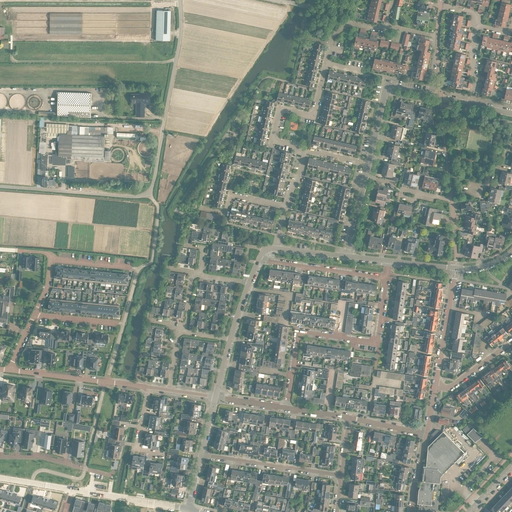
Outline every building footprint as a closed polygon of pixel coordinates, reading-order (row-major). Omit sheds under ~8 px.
[(488,6),(489,0),(483,0),(480,12),(483,13),(485,7),(484,7),(484,5),(488,6)] [(429,9),(429,8),(428,8),(428,5),(428,6),(425,5),(425,2),(418,1),(417,11),(429,12),(429,11),(430,11),(430,9),(429,9)] [(500,8),(511,10),(511,8),(510,8),(511,4),(509,4),(506,3),(504,3),(501,2),(500,8)] [(380,14),(378,14),(379,11),(369,9),(368,14),(385,18),(386,15),(380,14)] [(156,40),(170,41),(171,11),(157,10),(156,40)] [(423,25),(423,22),(428,23),(429,13),(418,12),(417,16),(416,22),(417,22),(416,24),(417,25),(422,26),(423,25)] [(149,13),(117,13),(117,34),(149,34),(149,13)] [(510,19),(508,19),(508,16),(498,13),(497,19),(509,22),(510,19)] [(453,14),(452,19),(470,24),(470,21),(464,19),(464,20),(462,19),(463,16),(453,14)] [(508,24),(509,22),(497,19),(496,18),(495,24),(493,24),(492,27),(498,28),(499,25),(504,27),(505,23),(508,24)] [(464,28),(461,27),(454,26),(453,31),(471,36),(471,32),(465,31),(465,32),(464,31),(464,28)] [(0,39),(4,39),(4,34),(4,27),(0,27),(0,42),(1,42),(1,48),(8,48),(8,40),(0,40),(0,39)] [(359,47),(363,30),(360,29),(359,35),(360,35),(359,37),(356,36),(353,48),(359,49),(359,47)] [(365,48),(370,50),(374,32),(371,31),(370,37),(371,38),(370,39),(367,38),(365,48)] [(481,45),(487,46),(489,37),(489,36),(486,35),(486,34),(481,32),(479,40),(482,41),(481,45)] [(492,38),(489,37),(487,46),(486,47),(492,48),(495,34),(493,33),(492,38)] [(419,38),(418,44),(430,46),(431,44),(429,44),(429,40),(424,39),(425,36),(419,35),(418,38),(419,38)] [(500,40),(497,50),(503,51),(506,36),(504,36),(503,41),(500,40)] [(451,43),(468,47),(469,44),(463,42),(463,43),(461,42),(462,39),(452,37),(451,43)] [(427,52),(421,50),(420,50),(419,56),(431,58),(432,56),(429,56),(430,52),(427,51),(427,52)] [(456,52),(455,58),(469,61),(470,59),(465,58),(466,55),(456,52)] [(380,60),(377,72),(380,72),(380,69),(384,70),(386,60),(380,59),(380,60)] [(484,62),(483,65),(495,67),(497,68),(498,62),(486,59),(486,63),(484,62)] [(397,62),(393,62),(391,61),(389,73),(391,74),(392,72),(395,72),(397,64),(397,62)] [(428,63),(418,61),(417,67),(428,69),(429,67),(427,67),(428,63)] [(402,65),(397,64),(395,72),(394,73),(398,74),(397,76),(403,77),(404,71),(401,71),(402,68),(402,65)] [(453,64),(452,69),(470,73),(470,70),(464,69),(462,69),(463,66),(453,64)] [(494,73),(495,67),(483,65),(483,67),(485,67),(484,71),(487,72),(487,71),(494,73)] [(423,77),(424,74),(415,72),(414,72),(413,78),(423,80),(425,80),(425,78),(423,77)] [(454,76),(453,81),(471,85),(471,82),(465,81),(463,81),(464,78),(461,77),(454,75),(454,76)] [(495,85),(496,79),(484,77),(484,79),(486,79),(485,83),(495,85)] [(492,90),(480,87),(480,90),(482,90),(481,94),(491,96),(492,90)] [(506,89),(506,92),(505,95),(502,94),(501,100),(506,101),(506,99),(510,100),(510,99),(511,90),(506,89)] [(90,117),(91,93),(58,92),(57,116),(90,117)] [(282,102),(284,94),(278,92),(277,98),(276,98),(274,99),(275,102),(276,101),(282,102)] [(140,95),(131,95),(131,103),(131,102),(136,102),(136,117),(144,117),(145,103),(150,103),(150,96),(147,96),(147,93),(140,93),(140,95)] [(274,102),(275,102),(274,99),(271,101),(271,102),(265,100),(264,106),(273,108),(274,102)] [(407,104),(401,102),(401,101),(400,107),(397,106),(395,115),(404,117),(407,104)] [(407,103),(407,104),(404,117),(410,119),(413,119),(416,110),(413,109),(414,104),(407,103)] [(418,117),(424,119),(426,108),(420,107),(419,114),(415,113),(413,121),(417,121),(418,117)] [(430,116),(432,109),(426,108),(424,119),(423,122),(429,123),(428,124),(432,125),(434,117),(430,116)] [(69,125),(52,124),(46,124),(46,136),(58,136),(58,133),(68,134),(69,125)] [(391,131),(402,134),(403,128),(404,128),(404,127),(392,125),(393,125),(391,131)] [(424,138),(435,141),(437,135),(430,133),(430,131),(422,129),(422,132),(426,133),(424,138)] [(402,134),(391,131),(390,137),(390,138),(401,140),(402,134)] [(105,136),(85,135),(59,134),(58,155),(104,157),(105,136)] [(434,147),(435,141),(424,138),(423,144),(419,143),(418,146),(421,147),(426,148),(427,145),(434,147)] [(388,148),(388,150),(398,152),(399,146),(403,147),(403,144),(401,143),(395,142),(395,145),(388,143),(388,147),(388,148)] [(430,149),(426,148),(421,147),(421,150),(424,151),(423,157),(435,159),(436,153),(429,152),(430,149)] [(279,156),(282,157),(290,159),(292,153),(280,150),(279,156)] [(391,160),(399,162),(400,159),(396,158),(398,152),(388,150),(387,152),(386,152),(385,156),(392,157),(391,160)] [(41,163),(41,169),(41,170),(44,171),(50,171),(50,168),(47,168),(48,154),(42,154),(41,163)] [(233,161),(231,162),(232,164),(233,164),(239,165),(241,156),(235,155),(234,161),(233,161)] [(434,165),(435,159),(423,157),(422,156),(421,162),(434,165)] [(390,163),(384,162),(383,168),(393,171),(395,165),(401,166),(401,163),(399,162),(391,160),(390,163)] [(232,164),(231,162),(228,163),(228,165),(223,163),(221,169),(230,171),(231,165),(232,164)] [(392,177),(393,171),(383,168),(381,175),(388,176),(387,179),(397,181),(398,178),(392,177)] [(424,168),(423,173),(422,176),(424,176),(422,187),(429,189),(432,177),(426,176),(427,169),(424,168)] [(404,183),(410,184),(413,174),(409,173),(410,170),(404,169),(402,176),(405,177),(404,183)] [(511,169),(511,170),(510,173),(501,171),(500,177),(511,179),(511,176),(511,169)] [(47,186),(50,186),(50,181),(47,181),(47,177),(44,177),(44,171),(41,170),(41,177),(41,186),(47,186)] [(432,177),(429,189),(436,190),(437,183),(441,184),(442,180),(441,180),(442,172),(438,171),(437,178),(432,177)] [(413,174),(410,184),(417,186),(418,180),(421,181),(422,176),(423,173),(417,172),(417,175),(413,174)] [(511,185),(509,185),(511,179),(500,177),(499,183),(506,184),(505,188),(511,189),(511,185)] [(490,187),(489,194),(499,196),(501,190),(504,191),(505,188),(499,186),(498,189),(490,187)] [(383,190),(378,189),(376,196),(390,199),(391,196),(387,195),(388,188),(382,187),(383,188),(383,190)] [(498,203),(499,196),(489,194),(487,201),(486,202),(485,201),(479,201),(481,211),(483,212),(493,204),(493,201),(498,203)] [(389,202),(390,199),(376,196),(375,202),(380,203),(379,206),(380,206),(384,207),(385,201),(389,202)] [(461,211),(472,210),(472,207),(469,207),(469,201),(463,201),(464,204),(461,205),(461,206),(460,206),(460,208),(461,208),(461,211)] [(397,212),(403,214),(406,205),(399,203),(398,208),(395,208),(394,214),(397,215),(397,212)] [(412,219),(413,213),(414,212),(411,211),(412,206),(406,205),(403,214),(403,216),(409,218),(412,219)] [(374,212),(373,214),(381,216),(383,217),(384,210),(388,211),(389,208),(384,207),(380,206),(380,209),(374,208),(373,212),(374,212)] [(427,208),(426,211),(425,216),(440,219),(442,213),(441,212),(441,214),(436,213),(435,213),(436,209),(437,209),(429,207),(429,208),(427,208)] [(234,220),(235,216),(236,212),(237,209),(231,208),(229,219),(234,220)] [(245,223),(250,224),(252,216),(253,212),(250,211),(249,215),(247,214),(245,223)] [(476,224),(477,219),(480,220),(481,215),(472,213),(471,217),(465,215),(464,221),(462,221),(465,222),(476,224)] [(383,217),(381,216),(373,214),(373,217),(372,216),(371,220),(377,222),(376,225),(379,225),(380,226),(384,227),(385,224),(381,223),(383,217)] [(440,219),(425,216),(424,220),(423,223),(426,224),(425,225),(433,227),(433,226),(432,226),(433,222),(434,223),(439,224),(438,226),(439,226),(440,219)] [(511,218),(509,218),(508,224),(502,223),(502,226),(511,228),(511,218)] [(307,226),(305,226),(303,234),(308,235),(310,227),(311,223),(308,222),(307,226)] [(478,225),(476,224),(465,222),(464,228),(469,230),(469,233),(478,235),(479,230),(476,230),(477,225),(478,225)] [(195,239),(207,241),(209,241),(209,240),(211,226),(204,225),(203,233),(196,232),(196,231),(192,231),(191,237),(194,238),(194,239),(195,240),(195,239)] [(313,237),(318,238),(320,229),(321,225),(319,225),(318,229),(315,228),(313,237)] [(326,228),(326,230),(324,239),(329,240),(329,239),(331,240),(332,239),(333,235),(334,230),(326,228)] [(222,236),(221,244),(228,245),(230,231),(214,229),(213,235),(222,236)] [(367,239),(369,240),(368,246),(372,246),(371,248),(374,248),(376,237),(373,237),(373,235),(371,235),(372,231),(368,230),(366,240),(367,239)] [(433,254),(442,255),(444,240),(442,240),(443,234),(435,233),(434,239),(435,239),(434,245),(428,244),(427,251),(433,252),(433,254)] [(495,238),(491,237),(492,234),(486,233),(485,240),(487,241),(486,246),(489,247),(489,248),(493,249),(493,248),(495,238)] [(380,238),(376,237),(374,248),(377,249),(377,248),(381,248),(382,243),(385,243),(384,244),(385,244),(387,234),(384,234),(383,238),(380,237),(380,238)] [(495,237),(495,238),(493,248),(495,248),(495,247),(499,248),(500,243),(503,244),(505,236),(499,235),(499,238),(495,237)] [(389,248),(393,249),(396,237),(396,238),(390,236),(387,247),(389,247),(389,248)] [(396,237),(393,249),(400,251),(403,237),(400,236),(399,238),(396,237)] [(417,247),(419,239),(413,238),(412,239),(408,238),(406,251),(406,252),(412,253),(412,252),(413,252),(414,246),(417,247)] [(470,256),(471,256),(473,245),(469,244),(470,241),(465,240),(463,248),(466,249),(464,254),(466,255),(465,256),(470,257),(470,256)] [(211,254),(211,257),(217,258),(218,250),(227,252),(228,245),(221,244),(212,243),(211,254)] [(477,246),(473,245),(471,256),(471,257),(476,258),(476,257),(477,257),(478,252),(481,252),(483,244),(478,243),(477,246)] [(235,253),(234,260),(234,261),(241,262),(241,261),(243,247),(228,245),(227,252),(235,253)] [(191,249),(190,257),(185,257),(185,255),(180,254),(179,263),(181,263),(195,265),(197,250),(191,249)] [(33,267),(33,270),(37,270),(37,268),(38,268),(39,258),(33,257),(33,258),(29,258),(29,257),(23,257),(22,266),(28,267),(28,264),(32,265),(32,267),(33,267)] [(217,264),(225,266),(226,259),(217,258),(211,257),(209,271),(208,271),(215,272),(217,264)] [(239,275),(241,262),(234,261),(234,260),(226,259),(225,266),(233,267),(232,275),(239,276),(239,275)] [(168,278),(177,279),(176,287),(183,288),(185,274),(169,271),(168,278)] [(299,284),(302,284),(303,277),(300,277),(300,274),(294,273),(293,282),(299,283),(299,284)] [(307,284),(314,285),(315,276),(309,276),(309,275),(308,278),(305,277),(304,284),(307,284)] [(340,280),(333,279),(332,288),(338,289),(338,291),(341,292),(341,289),(342,283),(339,282),(340,280)] [(345,283),(342,283),(341,289),(341,292),(350,293),(351,290),(352,281),(348,280),(348,281),(346,281),(345,283)] [(212,300),(213,292),(213,291),(214,284),(200,282),(199,289),(207,290),(206,298),(205,299),(211,299),(212,300)] [(424,290),(427,291),(442,293),(443,288),(440,288),(441,283),(436,282),(435,286),(435,287),(434,290),(424,288),(424,290)] [(9,296),(0,295),(0,321),(7,323),(8,313),(3,312),(4,305),(8,306),(9,299),(13,299),(14,289),(12,289),(13,285),(7,284),(6,288),(10,289),(9,296)] [(213,291),(213,292),(221,293),(219,301),(226,302),(227,292),(229,292),(229,289),(228,289),(228,287),(214,285),(214,284),(213,291)] [(179,302),(181,302),(183,288),(176,287),(167,285),(167,292),(175,293),(174,301),(179,302)] [(462,298),(467,298),(468,289),(467,289),(468,288),(466,288),(466,289),(462,288),(459,301),(462,301),(462,298)] [(475,289),(474,291),(472,301),(473,301),(475,301),(475,300),(479,300),(479,298),(481,290),(480,290),(480,289),(479,288),(478,289),(475,289)] [(492,291),(491,291),(487,291),(485,303),(487,304),(488,300),(492,301),(494,292),(493,292),(493,291),(492,291)] [(504,293),(504,294),(500,293),(498,305),(500,306),(501,302),(505,303),(505,300),(506,294),(506,293),(504,293)] [(193,311),(199,312),(200,312),(202,304),(210,306),(211,299),(205,299),(206,298),(196,297),(194,311),(193,311)] [(218,307),(217,315),(220,315),(220,316),(224,316),(226,302),(219,301),(212,300),(211,299),(210,306),(218,307)] [(155,314),(169,316),(170,309),(172,301),(165,300),(164,308),(156,307),(155,314)] [(170,309),(169,316),(170,316),(183,318),(186,302),(181,302),(179,302),(178,310),(170,309)] [(361,305),(361,307),(365,308),(364,313),(373,315),(374,308),(373,308),(374,305),(368,304),(368,305),(365,305),(361,305)] [(297,322),(298,314),(299,312),(290,311),(289,317),(291,318),(291,322),(297,322)] [(190,326),(204,328),(204,322),(205,322),(206,313),(200,312),(199,312),(198,320),(190,319),(189,326),(190,326)] [(218,331),(220,316),(220,315),(217,315),(213,314),(212,323),(205,322),(204,322),(204,328),(206,329),(218,331)] [(505,321),(506,320),(503,315),(502,315),(498,318),(502,323),(505,321)] [(463,324),(463,320),(455,318),(455,319),(454,319),(453,320),(454,321),(454,324),(466,327),(466,324),(463,324)] [(392,325),(391,330),(399,332),(400,326),(404,326),(404,323),(395,322),(395,325),(392,324),(391,325),(392,325)] [(496,323),(494,325),(504,337),(507,334),(502,328),(500,329),(496,323)] [(154,340),(161,342),(161,341),(163,327),(148,325),(147,331),(155,333),(154,340)] [(495,334),(500,340),(502,338),(504,337),(494,325),(492,326),(497,332),(495,334)] [(38,336),(49,337),(48,347),(53,348),(54,333),(50,332),(50,330),(51,329),(50,329),(46,329),(45,329),(44,329),(44,328),(43,328),(39,328),(38,328),(38,329),(37,329),(37,333),(38,333),(38,336)] [(70,332),(70,331),(61,330),(61,331),(58,331),(57,339),(63,340),(63,339),(69,340),(69,339),(71,340),(72,336),(70,336),(70,332)] [(257,337),(257,333),(248,331),(248,332),(247,331),(246,335),(247,335),(247,337),(256,339),(256,340),(261,341),(262,338),(257,337)] [(461,336),(461,332),(452,331),(451,333),(452,333),(451,337),(454,337),(464,339),(464,337),(461,336)] [(77,333),(76,341),(87,342),(87,344),(91,345),(91,339),(88,339),(88,334),(85,334),(85,333),(80,332),(80,333),(77,333)] [(497,342),(498,342),(500,340),(495,334),(493,332),(491,333),(489,334),(496,343),(497,342)] [(92,339),(91,346),(95,347),(96,342),(107,343),(107,342),(108,342),(109,338),(108,338),(108,335),(104,335),(104,334),(100,334),(96,334),(96,339),(92,339)] [(492,346),(496,343),(489,334),(484,338),(486,341),(487,340),(492,346)] [(426,339),(425,342),(434,343),(434,340),(434,338),(418,336),(415,335),(414,335),(414,337),(423,339),(426,339)] [(190,345),(198,347),(199,340),(184,338),(182,349),(183,349),(182,352),(189,353),(190,345)] [(159,355),(161,342),(154,340),(146,339),(145,346),(154,347),(153,352),(151,352),(151,355),(160,356),(160,355),(159,355)] [(214,347),(215,342),(199,340),(198,347),(207,348),(206,355),(206,356),(213,357),(213,356),(212,356),(213,350),(215,350),(216,347),(214,347)] [(433,349),(432,348),(418,346),(416,345),(410,344),(409,350),(414,351),(415,347),(418,348),(424,349),(424,352),(431,353),(432,351),(433,349)] [(461,349),(462,345),(453,344),(452,344),(452,346),(452,350),(464,352),(465,350),(461,349)] [(312,357),(312,355),(314,346),(308,345),(307,345),(307,350),(304,350),(303,356),(312,357)] [(38,363),(38,360),(42,360),(43,356),(44,348),(39,347),(35,347),(35,350),(31,350),(31,351),(30,351),(30,356),(29,360),(30,360),(30,362),(32,362),(32,363),(37,363),(37,362),(38,363)] [(55,361),(56,361),(56,357),(55,357),(55,354),(48,353),(48,348),(45,348),(44,356),(47,356),(47,360),(47,364),(48,364),(48,365),(54,365),(54,362),(55,361)] [(76,357),(74,357),(73,366),(76,367),(76,368),(82,368),(82,359),(86,359),(86,351),(83,351),(82,356),(77,356),(76,357)] [(180,366),(188,367),(192,368),(193,365),(188,364),(188,359),(197,360),(198,354),(189,353),(182,352),(182,356),(180,356),(180,359),(181,359),(180,366)] [(431,356),(423,355),(422,358),(414,356),(414,353),(409,352),(408,357),(411,358),(418,359),(430,361),(431,356)] [(445,366),(445,370),(455,372),(456,368),(460,369),(462,353),(451,352),(450,358),(452,358),(452,363),(448,362),(447,366),(445,366)] [(92,354),(88,353),(87,359),(90,360),(89,369),(91,369),(91,370),(95,370),(97,370),(98,358),(95,358),(95,355),(92,355),(92,354)] [(206,356),(206,355),(198,354),(197,360),(205,362),(204,369),(209,370),(211,371),(213,357),(206,356)] [(240,356),(239,363),(242,363),(245,364),(244,365),(244,368),(246,368),(253,369),(254,366),(254,364),(251,364),(252,358),(240,356)] [(148,368),(140,367),(139,374),(146,375),(153,376),(153,375),(154,369),(155,361),(152,360),(149,360),(148,368)] [(504,361),(503,361),(501,363),(506,369),(508,368),(511,371),(511,365),(509,362),(507,363),(505,360),(504,361)] [(162,370),(154,369),(153,375),(153,376),(167,378),(169,362),(163,361),(162,370)] [(394,371),(395,363),(386,361),(385,367),(390,368),(390,371),(394,371)] [(360,377),(360,374),(362,365),(352,363),(351,371),(350,376),(360,377)] [(497,366),(502,372),(504,371),(507,375),(509,374),(506,369),(501,363),(498,364),(499,365),(497,366)] [(370,376),(372,366),(362,365),(360,374),(370,376)] [(500,374),(502,372),(497,366),(496,367),(495,367),(493,368),(501,380),(503,378),(500,374)] [(178,382),(192,384),(193,376),(194,373),(195,368),(192,368),(188,367),(187,376),(179,375),(178,382)] [(420,374),(427,376),(428,371),(413,368),(409,367),(407,367),(406,373),(412,374),(412,370),(420,372),(420,374)] [(491,371),(489,372),(494,378),(496,380),(498,379),(500,382),(502,381),(501,380),(493,368),(491,370),(491,371)] [(201,377),(193,376),(192,384),(192,383),(206,385),(209,370),(204,369),(202,369),(201,377)] [(303,375),(302,381),(311,383),(311,382),(310,382),(311,379),(315,380),(316,377),(328,378),(329,370),(322,369),(322,372),(310,370),(309,375),(303,375)] [(488,372),(485,374),(493,385),(495,384),(492,379),(494,378),(489,372),(488,373),(488,372)] [(427,379),(419,377),(419,380),(413,379),(414,376),(406,374),(405,380),(407,380),(412,381),(426,383),(427,379)] [(491,387),(493,385),(485,374),(483,376),(481,377),(487,386),(490,384),(491,387)] [(478,379),(475,381),(483,392),(485,391),(484,389),(486,387),(480,379),(478,380),(478,379)] [(313,383),(311,383),(302,381),(301,389),(309,390),(312,390),(313,383)] [(475,381),(473,383),(472,384),(476,390),(478,389),(482,394),(483,392),(475,381)] [(243,383),(233,382),(232,388),(237,389),(237,391),(241,392),(243,383)] [(3,387),(2,387),(2,392),(3,392),(2,398),(8,399),(8,400),(13,401),(15,388),(14,388),(14,389),(12,389),(12,385),(4,384),(3,387)] [(470,385),(467,387),(476,398),(477,397),(474,392),(476,390),(472,384),(470,385)] [(425,391),(426,388),(417,387),(417,390),(410,389),(410,388),(406,387),(406,385),(404,385),(403,390),(404,390),(424,393),(425,391)] [(20,396),(22,396),(22,399),(25,400),(24,403),(29,403),(29,407),(33,407),(34,398),(31,398),(32,388),(28,387),(29,386),(25,386),(25,387),(24,387),(23,390),(20,390),(20,396)] [(467,387),(465,388),(465,389),(464,390),(468,396),(470,395),(474,400),(476,399),(476,398),(467,387)] [(45,389),(45,390),(44,390),(42,401),(42,402),(50,403),(51,391),(50,391),(50,390),(45,389)] [(309,390),(301,389),(300,396),(306,396),(305,401),(324,404),(325,399),(313,397),(313,394),(308,393),(309,390)] [(416,397),(424,398),(424,393),(404,390),(404,392),(416,394),(416,397)] [(462,391),(459,392),(467,404),(469,402),(466,398),(468,396),(464,390),(462,391)] [(73,392),(64,391),(62,404),(71,405),(73,392)] [(462,400),(466,405),(467,404),(459,392),(457,394),(457,395),(456,396),(460,402),(462,400)] [(127,393),(126,393),(124,403),(124,406),(126,406),(127,403),(131,403),(131,399),(133,399),(134,396),(132,395),(131,395),(131,394),(128,393),(128,394),(127,394),(127,393)] [(93,398),(93,397),(89,396),(85,395),(85,396),(81,395),(80,403),(92,405),(92,403),(93,403),(94,398),(93,398)] [(154,398),(153,404),(163,405),(166,406),(168,397),(162,397),(162,399),(154,398)] [(188,409),(190,409),(200,411),(201,405),(194,404),(195,401),(189,400),(188,409)] [(153,409),(153,410),(159,411),(159,414),(167,415),(167,412),(166,411),(166,406),(163,405),(153,404),(153,405),(152,405),(152,408),(153,409)] [(421,418),(422,409),(417,409),(418,406),(413,405),(413,411),(414,411),(413,417),(417,417),(417,418),(420,419),(420,418),(421,418)] [(453,416),(455,408),(443,405),(443,407),(442,407),(441,408),(441,409),(441,410),(440,413),(453,416)] [(465,419),(471,414),(464,408),(460,414),(465,419)] [(181,414),(181,417),(191,418),(191,415),(200,416),(200,411),(190,409),(190,415),(181,414)] [(233,411),(226,410),(224,419),(231,420),(231,419),(234,420),(233,423),(237,423),(238,414),(232,413),(233,411)] [(243,423),(249,424),(250,422),(251,414),(244,413),(243,423)] [(160,417),(166,418),(167,415),(159,414),(158,417),(150,415),(149,421),(159,423),(160,417)] [(256,425),(257,423),(258,415),(251,414),(250,422),(249,424),(256,425)] [(270,417),(269,426),(270,426),(270,427),(275,428),(276,425),(277,418),(274,417),(274,416),(271,416),(271,417),(270,417)] [(190,421),(191,418),(181,417),(180,420),(185,421),(184,426),(196,428),(197,422),(190,421)] [(290,420),(284,419),(282,429),(288,430),(289,430),(289,429),(290,420)] [(155,428),(155,431),(165,433),(165,429),(161,429),(161,427),(160,425),(159,425),(159,423),(149,421),(148,427),(155,428)] [(302,429),(303,422),(296,421),(295,428),(302,429)] [(114,426),(113,432),(124,434),(124,431),(123,430),(124,428),(119,427),(119,424),(112,423),(112,426),(114,426)] [(316,424),(309,423),(308,430),(315,431),(316,424)] [(462,429),(475,442),(481,436),(469,423),(462,429)] [(326,429),(325,432),(336,433),(337,427),(332,426),(333,424),(328,424),(327,429),(326,429)] [(195,434),(196,428),(184,426),(183,430),(181,431),(181,432),(174,431),(174,432),(172,431),(171,434),(179,435),(186,436),(187,433),(195,434)] [(15,445),(16,445),(17,440),(18,440),(18,436),(22,436),(23,429),(18,428),(17,432),(13,432),(12,435),(9,435),(9,441),(10,442),(9,445),(10,445),(10,446),(15,446),(15,445)] [(223,430),(218,429),(217,435),(224,437),(226,437),(229,438),(230,431),(228,430),(227,431),(226,431),(223,430)] [(355,435),(354,439),(362,440),(363,441),(365,429),(361,429),(361,431),(360,431),(355,431),(355,432),(354,435),(355,435)] [(438,497),(440,483),(440,479),(440,476),(444,473),(464,453),(443,431),(436,429),(435,431),(435,430),(435,431),(432,434),(434,436),(430,440),(432,442),(428,446),(426,466),(423,466),(422,481),(421,481),(419,489),(418,489),(418,497),(417,503),(419,504),(418,509),(419,510),(419,509),(437,510),(438,501),(439,501),(439,497),(438,497)] [(31,433),(26,432),(26,433),(24,446),(26,446),(27,446),(29,447),(30,447),(32,447),(33,442),(33,439),(33,438),(33,437),(38,438),(39,431),(31,430),(31,433)] [(145,439),(155,440),(156,435),(164,436),(165,433),(155,431),(154,434),(146,433),(145,439)] [(53,445),(55,434),(51,433),(51,435),(47,434),(46,434),(46,433),(42,432),(41,445),(44,446),(44,447),(50,448),(50,445),(53,445)] [(108,438),(108,441),(115,442),(116,439),(122,440),(122,437),(123,437),(124,434),(113,432),(112,438),(108,438)] [(368,434),(367,441),(363,441),(363,442),(370,443),(372,435),(368,434)] [(186,439),(186,436),(179,435),(178,438),(180,438),(179,444),(180,444),(192,446),(193,440),(186,439)] [(226,437),(224,437),(217,435),(215,441),(225,443),(226,437)] [(57,438),(56,451),(65,452),(66,439),(57,438)] [(154,446),(155,440),(145,439),(144,445),(151,446),(150,449),(158,450),(159,447),(154,446)] [(362,440),(354,439),(353,449),(359,450),(358,454),(362,455),(364,445),(361,445),(362,440)] [(257,442),(254,442),(252,454),(258,455),(260,444),(260,441),(257,440),(257,442)] [(326,449),(326,451),(334,452),(334,448),(335,448),(335,446),(331,445),(330,445),(330,442),(323,441),(317,440),(317,442),(316,443),(316,444),(323,445),(322,446),(324,449),(326,449)] [(74,443),(72,455),(82,456),(83,452),(81,452),(82,449),(83,449),(84,442),(78,441),(77,443),(74,443)] [(110,444),(109,450),(120,452),(120,448),(119,448),(120,446),(115,445),(115,442),(108,441),(108,444),(110,444)] [(227,444),(225,443),(215,441),(215,443),(214,443),(213,447),(224,450),(225,446),(226,446),(227,444)] [(245,453),(252,454),(254,442),(250,441),(250,445),(246,445),(245,453)] [(174,452),(182,453),(183,450),(191,452),(192,446),(180,444),(180,450),(171,448),(171,449),(168,448),(168,451),(174,452)] [(403,452),(403,456),(411,457),(412,452),(404,450),(398,449),(398,451),(403,452)] [(118,458),(118,455),(119,455),(120,452),(109,450),(107,450),(105,459),(112,460),(113,457),(118,458)] [(179,456),(178,462),(188,463),(188,457),(182,456),(182,453),(174,452),(174,455),(179,456)] [(132,465),(138,466),(139,456),(133,455),(132,462),(129,461),(128,469),(131,470),(132,465)] [(332,464),(333,458),(325,457),(322,456),(321,464),(322,465),(322,466),(326,466),(327,466),(327,465),(328,463),(332,464)] [(364,459),(353,457),(352,464),(363,466),(364,466),(364,459)] [(155,473),(156,466),(156,463),(150,462),(149,468),(146,468),(145,476),(148,476),(149,472),(155,473)] [(187,469),(187,466),(188,463),(178,462),(177,467),(171,467),(170,470),(178,471),(178,468),(187,469)] [(156,463),(156,466),(155,473),(161,473),(160,480),(163,481),(164,471),(161,470),(162,464),(156,463)] [(209,466),(207,473),(215,474),(216,468),(219,467),(219,465),(213,464),(213,467),(209,466)] [(363,466),(352,464),(351,471),(360,472),(362,472),(363,466)] [(178,474),(178,471),(170,470),(170,473),(174,473),(173,479),(183,481),(184,475),(178,474)] [(227,479),(237,480),(238,471),(232,470),(231,475),(228,474),(227,479)] [(359,479),(360,472),(351,471),(350,478),(359,479)] [(253,473),(251,473),(250,480),(249,482),(256,483),(256,485),(259,486),(259,481),(256,480),(257,473),(253,472),(253,473)] [(208,484),(216,486),(217,483),(217,482),(215,481),(216,475),(215,474),(207,473),(206,480),(209,480),(208,484)] [(394,476),(393,481),(405,484),(406,478),(394,476)] [(182,487),(183,481),(173,479),(171,479),(172,483),(171,484),(171,485),(170,485),(168,486),(167,488),(178,489),(179,486),(182,487)] [(309,480),(302,479),(301,490),(309,491),(309,485),(308,485),(309,480)] [(396,488),(404,490),(405,484),(393,481),(391,481),(391,483),(396,484),(396,488)] [(322,490),(329,491),(330,484),(326,484),(326,482),(323,482),(322,483),(322,490)] [(215,489),(204,487),(202,493),(213,496),(215,489)] [(0,489),(0,500),(7,502),(7,501),(10,492),(0,489)] [(10,492),(7,501),(19,504),(21,497),(17,496),(17,494),(10,492)] [(213,496),(202,493),(201,500),(204,501),(203,503),(210,505),(212,496),(213,496)] [(503,497),(501,499),(507,505),(511,501),(504,495),(503,497)] [(34,496),(31,504),(43,507),(46,498),(39,496),(38,498),(34,496)] [(43,507),(43,509),(52,511),(53,508),(56,509),(58,502),(46,498),(43,507)] [(82,511),(85,502),(81,501),(81,500),(76,498),(72,511),(74,511),(82,511)] [(224,506),(230,507),(232,500),(232,499),(228,498),(228,499),(225,498),(224,506)] [(503,509),(507,505),(501,499),(497,502),(497,503),(503,509)] [(236,509),(242,510),(244,503),(244,502),(238,500),(238,501),(236,509)] [(102,511),(105,503),(99,501),(98,508),(95,507),(94,511),(102,511)] [(254,511),(261,511),(263,504),(264,502),(257,501),(254,511)] [(355,502),(347,501),(346,510),(350,511),(349,511),(356,511),(358,503),(355,502)] [(89,503),(85,502),(82,511),(92,511),(95,503),(89,502),(89,503)] [(111,505),(105,503),(102,511),(110,511),(111,511),(109,511),(111,505)] [(249,511),(250,504),(244,503),(242,510),(249,511)] [(500,511),(503,509),(497,503),(495,504),(493,506),(493,507),(498,511),(500,511)]
